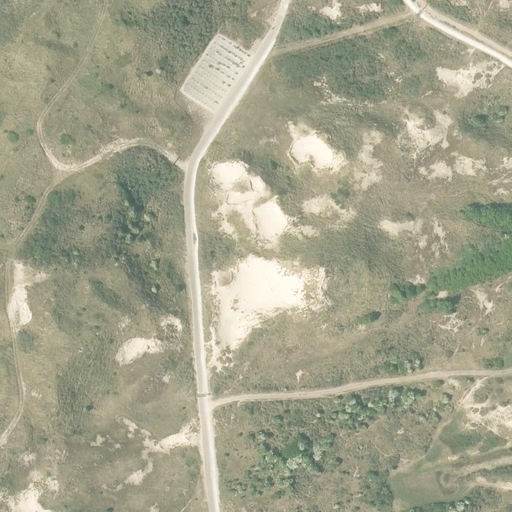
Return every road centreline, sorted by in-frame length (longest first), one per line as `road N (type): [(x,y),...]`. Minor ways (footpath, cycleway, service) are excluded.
road 1 (track): [(201,404),(511,372)]
road 2 (track): [(103,0),(93,45),(37,137)]
